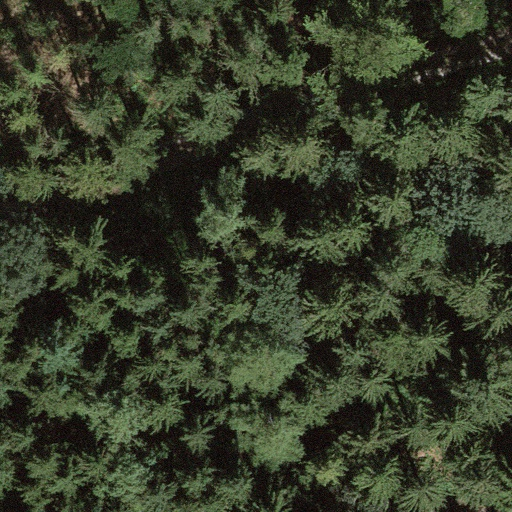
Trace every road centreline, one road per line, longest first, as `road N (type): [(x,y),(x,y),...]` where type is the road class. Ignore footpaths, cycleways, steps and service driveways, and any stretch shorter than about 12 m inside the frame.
road 1 (track): [(511,44),(384,67),(0,227)]
road 2 (track): [(485,511),(354,470),(0,425)]
